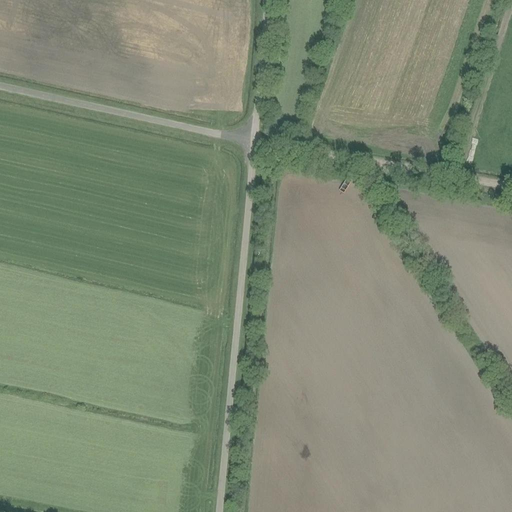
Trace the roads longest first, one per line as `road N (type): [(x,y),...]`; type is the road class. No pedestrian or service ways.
road 1 (unclassified): [(217,511),(253,141)]
road 2 (track): [(511,185),(253,141)]
road 3 (unclassified): [(0,86),(253,141)]
road 4 (unclassified): [(253,141),(265,0)]
